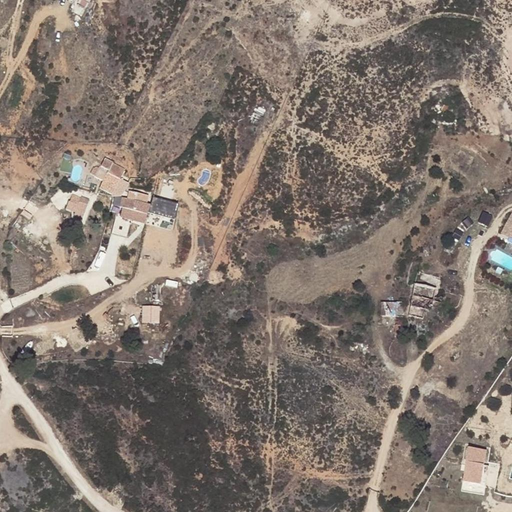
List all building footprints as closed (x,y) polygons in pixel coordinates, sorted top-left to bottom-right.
[(121,165),(110,159),(111,157),(102,153),(99,160),(97,160),(96,162),(94,161),(93,163),(91,162),(88,168),(92,170),(91,172),(99,176),(96,183),(108,190),(121,165)] [(128,196),(136,198),(142,200),(145,190),(131,186),(128,196)] [(136,198),(128,196),(123,194),(120,202),(123,202),(129,204),(133,205),(136,198)] [(151,195),(146,211),(176,221),(181,205),(151,195)] [(71,211),(79,213),(82,199),(74,197),(73,201),(72,208),(71,211)] [(73,201),(64,198),(62,206),(72,208),(73,201)] [(140,207),(142,200),(136,198),(133,205),(140,207)] [(511,239),(511,211),(499,233),(511,239)] [(480,213),(477,222),(487,226),(491,217),(480,213)] [(408,305),(424,308),(437,309),(439,300),(433,299),(435,285),(412,282),(408,305)] [(395,312),(395,298),(380,298),(379,311),(395,312)] [(141,323),(159,323),(159,305),(141,305),(141,323)] [(422,315),(424,308),(408,305),(408,312),(422,315)] [(353,345),(365,348),(367,340),(355,337),(353,345)] [(485,463),(467,459),(464,479),(482,482),(485,463)]
